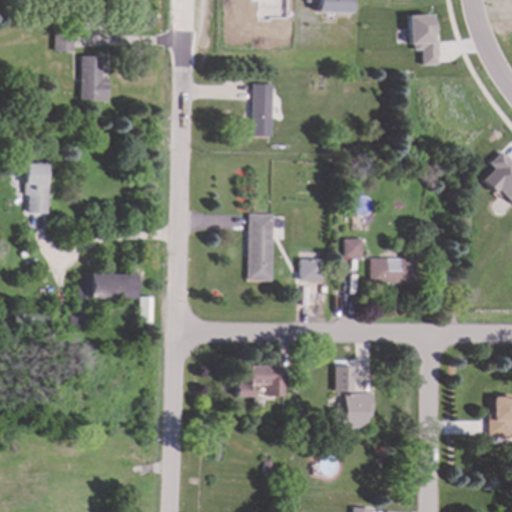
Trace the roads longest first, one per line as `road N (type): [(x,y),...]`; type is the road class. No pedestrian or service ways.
road 1 (tertiary): [(169,511),(183,0)]
road 2 (residential): [(175,334),(511,337)]
road 3 (residential): [(428,337),(427,511)]
